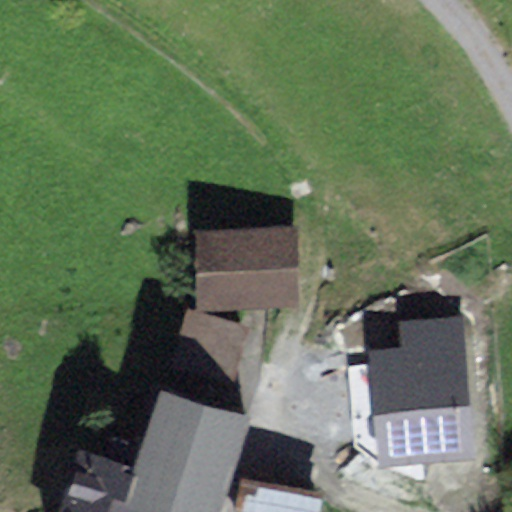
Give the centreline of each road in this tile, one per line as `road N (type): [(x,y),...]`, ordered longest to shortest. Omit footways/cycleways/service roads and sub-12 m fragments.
road 1 (track): [(93,0),(161,45),(234,112),(303,215),(307,287),(247,443)]
road 2 (residential): [(511,122),(482,63),(422,0)]
